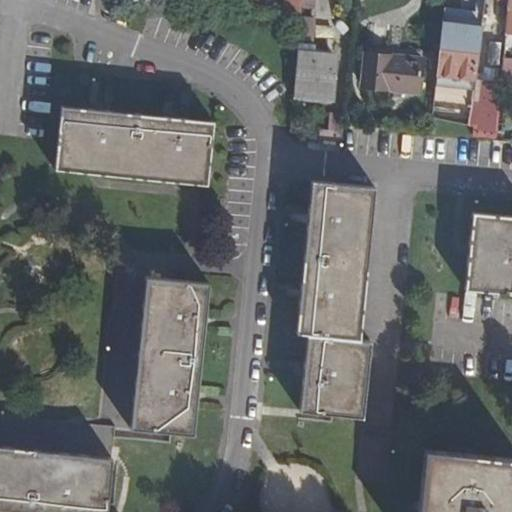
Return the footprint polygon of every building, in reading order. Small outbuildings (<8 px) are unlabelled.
[(300,13),(300,0),(287,0),(286,12),(300,13)] [(432,121),(474,129),(483,38),(483,34),(482,34),(482,28),(481,28),(482,9),(461,7),(459,26),(442,24),(432,121)] [(171,22),(172,9),(159,8),(158,21),(171,22)] [(298,38),(332,38),(332,25),(315,25),(315,17),(298,17),(298,38)] [(507,40),(483,38),(474,129),(474,138),(497,141),(507,40)] [(390,88),(393,55),(367,53),(364,85),(390,88)] [(390,88),(413,90),(417,57),(393,55),(390,88)] [(297,57),(294,97),(331,100),(335,60),(297,57)] [(417,57),(413,90),(420,90),(423,59),(417,57)] [(107,112),(56,107),(50,171),(209,184),(215,121),(181,118),(107,112)] [(310,333),(362,338),(377,185),(314,179),(310,218),(302,296),(299,332),(310,333)] [(511,213),(473,210),(465,286),(511,290),(511,213)] [(210,281),(147,275),(132,428),(195,434),(199,394),(206,321),(210,281)] [(362,338),(310,333),(306,373),(303,410),(364,416),(372,338),(362,338)] [(107,511),(113,458),(0,447),(0,511),(11,511),(107,511)] [(511,511),(511,456),(428,447),(421,508),(420,511),(511,511)]
